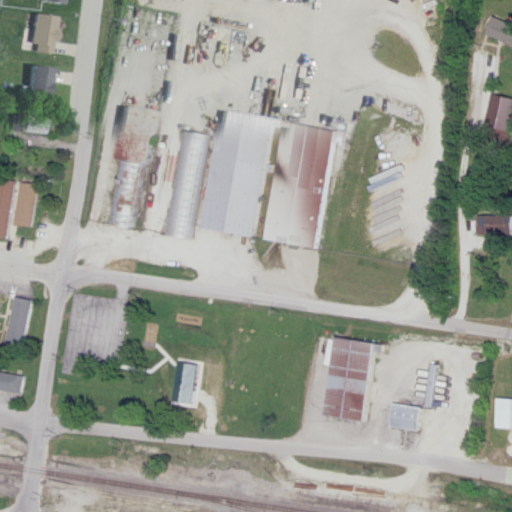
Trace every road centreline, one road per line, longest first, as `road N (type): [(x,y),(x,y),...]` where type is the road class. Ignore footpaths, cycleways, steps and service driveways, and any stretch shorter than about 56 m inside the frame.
road 1 (residential): [(25,511),(101,0)]
road 2 (residential): [(511,321),(0,250)]
road 3 (residential): [(40,411),(511,464)]
road 4 (residential): [(98,223),(209,238),(206,277)]
